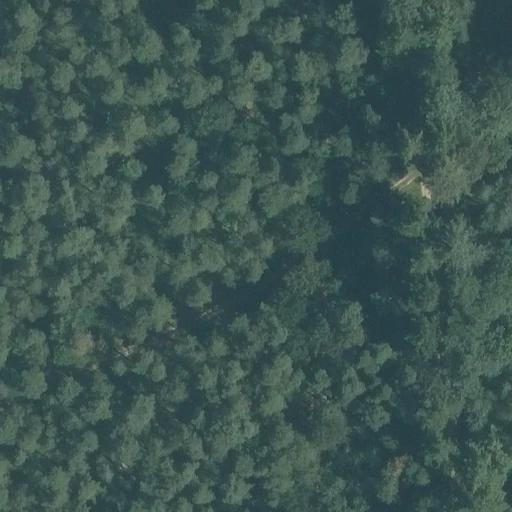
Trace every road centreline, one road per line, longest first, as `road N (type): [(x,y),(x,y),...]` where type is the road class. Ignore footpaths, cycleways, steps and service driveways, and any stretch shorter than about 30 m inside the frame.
road 1 (track): [(511,101),(248,296),(0,407)]
road 2 (track): [(413,0),(466,511)]
